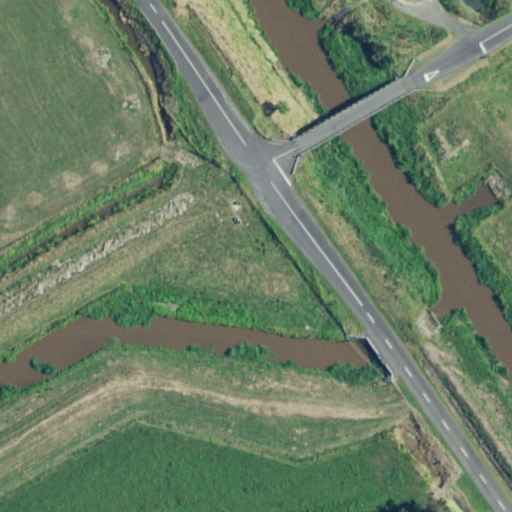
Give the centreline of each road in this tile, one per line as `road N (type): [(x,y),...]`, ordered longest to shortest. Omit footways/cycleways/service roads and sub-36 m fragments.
road 1 (unclassified): [(260,166),(393,375),(493,511)]
road 2 (unclassified): [(511,25),(260,166)]
road 3 (unclassified): [(143,0),(260,166)]
